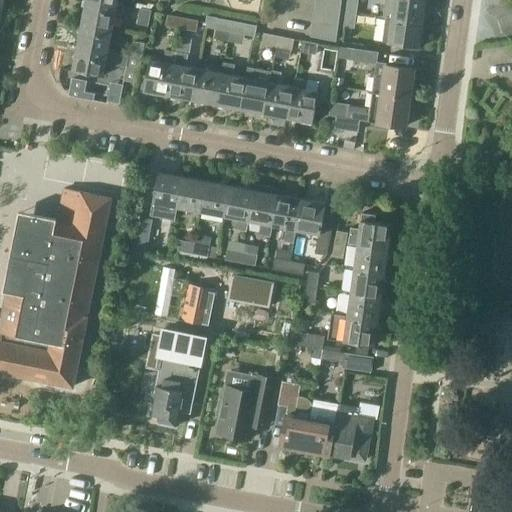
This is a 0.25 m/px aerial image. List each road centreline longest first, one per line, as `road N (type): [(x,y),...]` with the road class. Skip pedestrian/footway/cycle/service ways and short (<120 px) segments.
road 1 (residential): [(430,184),(43,109),(30,90),(46,0)]
road 2 (residential): [(388,511),(430,184)]
road 3 (residential): [(301,511),(0,447)]
road 4 (residential): [(441,161),(463,0)]
